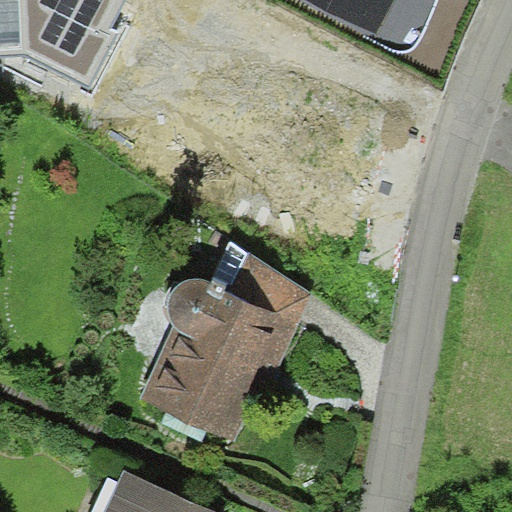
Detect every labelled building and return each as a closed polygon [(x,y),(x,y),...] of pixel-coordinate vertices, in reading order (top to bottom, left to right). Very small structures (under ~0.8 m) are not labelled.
[(126,0),(0,0),(0,55),(26,54),(92,90),(124,32),(113,27),(126,0)] [(313,0),(377,34),(396,0),(313,0)] [(326,81),(254,41),(203,134),(209,175),(272,210),(292,175),(278,167),(326,81)] [(273,395),(315,290),(245,248),(229,280),(204,267),(190,268),(178,272),(170,279),(167,286),(168,295),(168,305),(170,312),(174,316),(141,391),(239,428),(251,384),(273,395)] [(225,511),(229,503),(125,456),(99,511),(225,511)]
